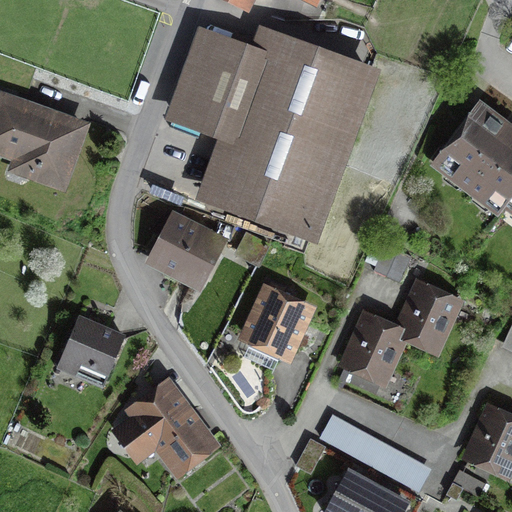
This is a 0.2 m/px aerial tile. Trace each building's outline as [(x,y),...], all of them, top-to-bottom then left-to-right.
[(255,0),(225,0),(250,12),(255,0)] [(267,58),(206,35),(175,116),(242,141),(219,199),(312,234),(374,72),(276,34),(267,58)] [(82,125),(4,96),(0,106),(0,152),(16,158),(12,169),(61,188),(82,125)] [(511,200),(511,128),(488,111),(448,162),(507,207),(511,201),(511,200)] [(220,240),(173,217),(153,258),(200,280),(220,240)] [(267,246),(246,235),(237,251),(258,263),(267,246)] [(411,256),(384,244),(372,270),(382,275),(393,279),(399,282),(411,256)] [(456,300),(420,284),(399,329),(435,346),(456,300)] [(309,307),(266,289),(245,336),(287,355),(309,307)] [(133,317),(85,294),(64,346),(110,369),(133,317)] [(403,332),(366,316),(346,362),(383,378),(403,332)] [(511,323),(503,340),(511,344),(511,323)] [(136,457),(156,438),(149,432),(183,408),(164,382),(132,404),(138,418),(117,433),(136,457)] [(210,443),(183,408),(149,432),(156,438),(177,469),(210,443)] [(505,471),(511,457),(511,420),(490,410),(469,454),(505,471)] [(401,511),(406,503),(349,473),(327,511),(401,511)]
